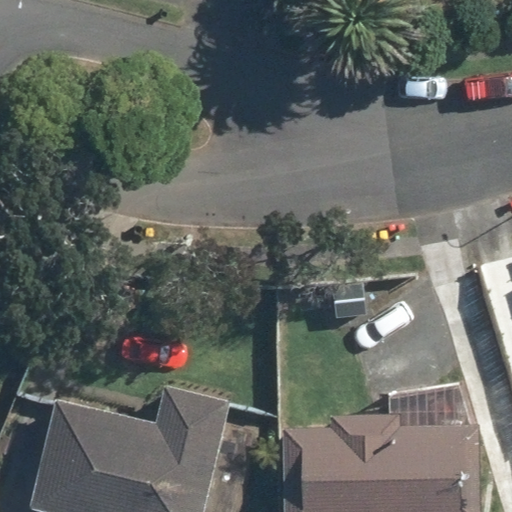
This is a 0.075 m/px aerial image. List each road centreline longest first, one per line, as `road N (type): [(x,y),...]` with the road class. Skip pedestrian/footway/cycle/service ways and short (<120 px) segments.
road 1 (residential): [(505,146),(452,166),(184,199),(7,142),(0,132)]
road 2 (residential): [(0,44),(23,32),(73,38),(451,118)]
